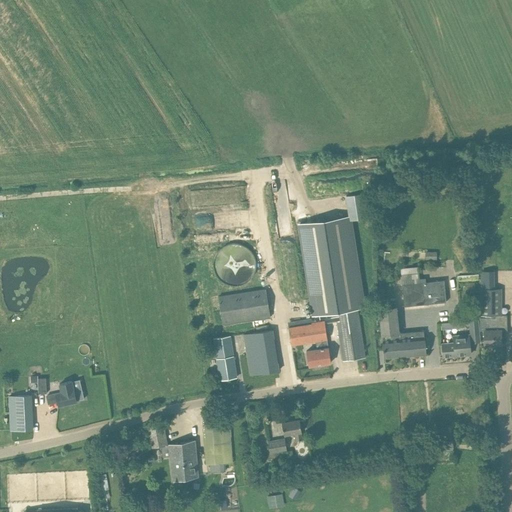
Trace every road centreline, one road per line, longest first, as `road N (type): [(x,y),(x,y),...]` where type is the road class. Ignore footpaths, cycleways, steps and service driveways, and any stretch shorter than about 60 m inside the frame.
road 1 (unclassified): [(0,451),(159,410),(332,381),(503,368)]
road 2 (unclassified): [(511,506),(503,368)]
